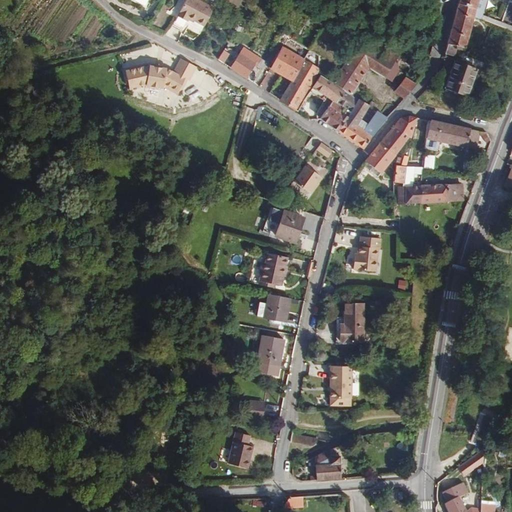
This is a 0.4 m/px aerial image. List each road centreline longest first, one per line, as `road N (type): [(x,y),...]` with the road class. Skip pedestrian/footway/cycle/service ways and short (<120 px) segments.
road 1 (secondary): [(424,478),(456,280),(507,130)]
road 2 (residential): [(357,157),(339,189),(315,281),(273,489)]
road 3 (residential): [(357,157),(102,0)]
road 4 (unclassified): [(273,489),(77,497),(0,482)]
